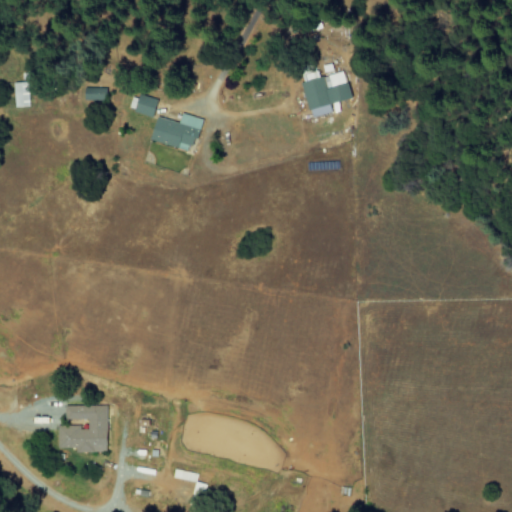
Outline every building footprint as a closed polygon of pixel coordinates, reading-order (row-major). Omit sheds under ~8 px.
[(350,99),(342,72),(299,84),(309,119),(330,113),(328,105),(350,99)] [(14,108),(28,108),(27,83),(13,84),(14,108)] [(84,101),(105,101),(105,89),(84,89),(84,101)] [(133,113),(151,119),(157,100),(138,95),(133,113)] [(200,120),(181,114),(178,124),(156,117),(149,140),(190,153),(200,120)] [(105,453),(105,407),(65,407),(65,421),(86,421),(86,428),(57,428),(56,449),(74,449),(74,453),(105,453)] [(197,475),(173,470),(172,478),(195,483),(197,475)] [(201,504),(205,485),(193,483),(190,502),(201,504)]
